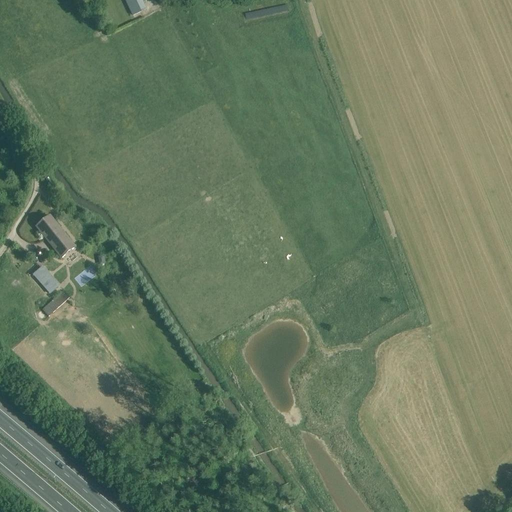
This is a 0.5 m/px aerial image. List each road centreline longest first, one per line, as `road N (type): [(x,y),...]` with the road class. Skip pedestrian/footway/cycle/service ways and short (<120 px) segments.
road 1 (unclassified): [(0,113),(39,191),(11,237)]
road 2 (motorway): [(107,511),(0,421)]
